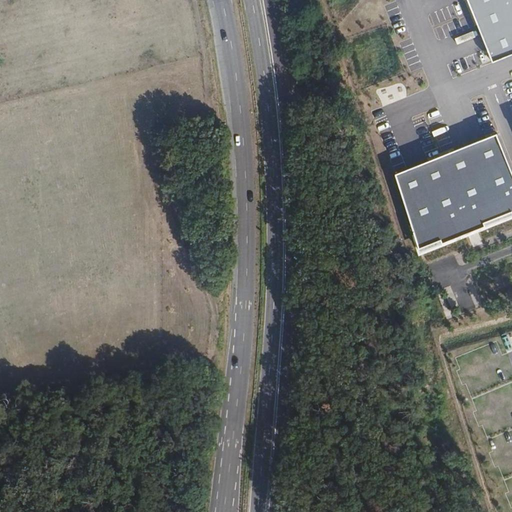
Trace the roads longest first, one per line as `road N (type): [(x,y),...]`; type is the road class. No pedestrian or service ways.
road 1 (primary): [(221,0),(246,207),(243,338),(223,511)]
road 2 (primary): [(257,511),(276,210),(251,0)]
